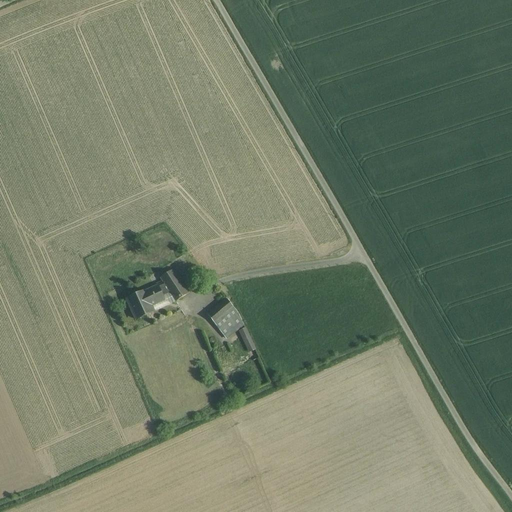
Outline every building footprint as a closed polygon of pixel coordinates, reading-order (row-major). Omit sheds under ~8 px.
[(193,290),(178,267),(160,279),(176,302),(193,290)] [(167,294),(161,282),(156,285),(157,287),(162,297),(167,294)] [(157,287),(145,292),(144,292),(127,300),(136,320),(154,312),(151,307),(164,301),(162,297),(157,287)] [(227,300),(208,315),(219,331),(239,314),(227,300)] [(239,314),(219,331),(225,339),(243,324),(239,314)] [(239,330),(250,352),(257,349),(247,326),(239,330)]
